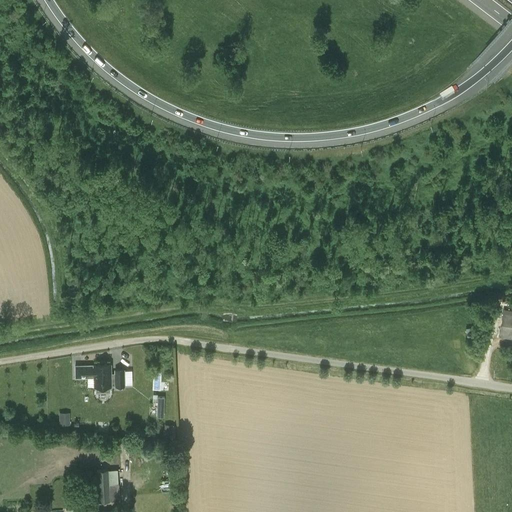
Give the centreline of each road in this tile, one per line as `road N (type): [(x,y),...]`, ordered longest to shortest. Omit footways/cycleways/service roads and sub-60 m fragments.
road 1 (motorway): [(47,0),(93,55),(143,94),(195,119),(270,137),(331,136),(401,119),(461,89),(511,45)]
road 2 (unclassified): [(0,361),(171,340),(511,388)]
